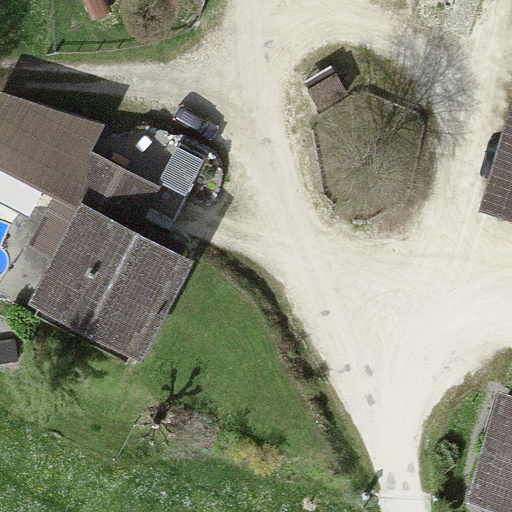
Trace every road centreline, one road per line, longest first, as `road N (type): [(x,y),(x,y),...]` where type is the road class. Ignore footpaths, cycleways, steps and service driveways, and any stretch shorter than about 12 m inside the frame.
road 1 (residential): [(402,511),(297,218),(267,77)]
road 2 (track): [(0,75),(267,77),(256,0)]
